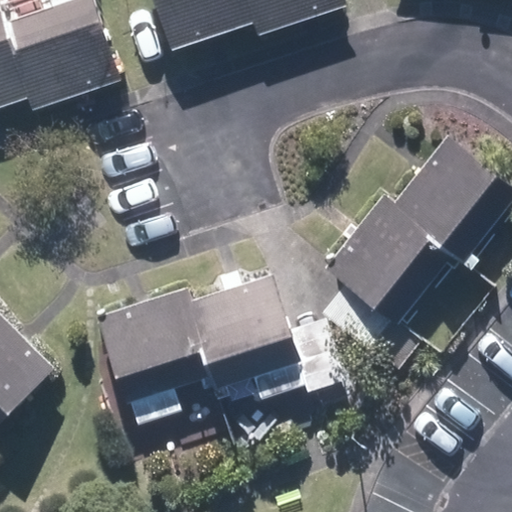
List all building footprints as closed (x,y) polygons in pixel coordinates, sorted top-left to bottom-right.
[(0,47),(15,91),(21,108),(109,78),(82,0),(70,0),(1,23),(0,20),(0,47)] [(147,0),(163,45),(240,17),(233,0),(147,0)] [(233,0),(240,17),(247,36),(334,5),(332,0),(233,0)] [(0,47),(0,96),(15,91),(0,47)] [(384,200),(444,248),(454,256),(506,190),(437,134),(384,200)] [(374,192),(315,265),(387,321),(444,248),(384,200),(374,192)] [(172,288),(200,373),(205,388),(290,360),(261,273),(181,298),(176,287),(172,288)] [(172,288),(89,316),(126,429),(168,415),(158,387),(200,373),(172,288)] [(0,409),(44,363),(0,320),(0,409)]
